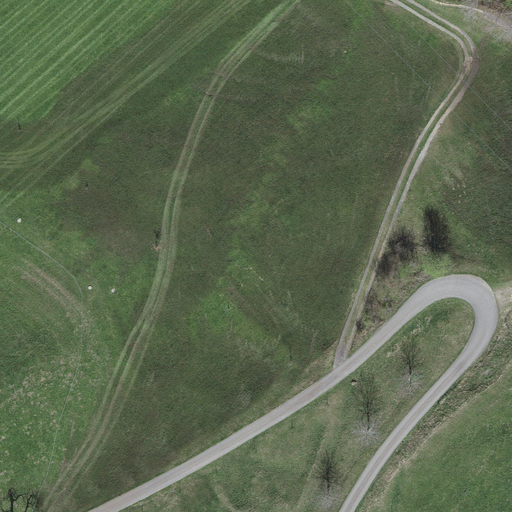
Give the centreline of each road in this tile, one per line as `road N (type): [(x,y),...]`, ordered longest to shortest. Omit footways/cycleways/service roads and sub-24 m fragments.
road 1 (track): [(101,511),(237,437),(373,346),(427,295),(450,287),(475,294),(473,349),(389,441),(343,511)]
road 2 (track): [(333,374),(420,131),(464,64),(460,38)]
